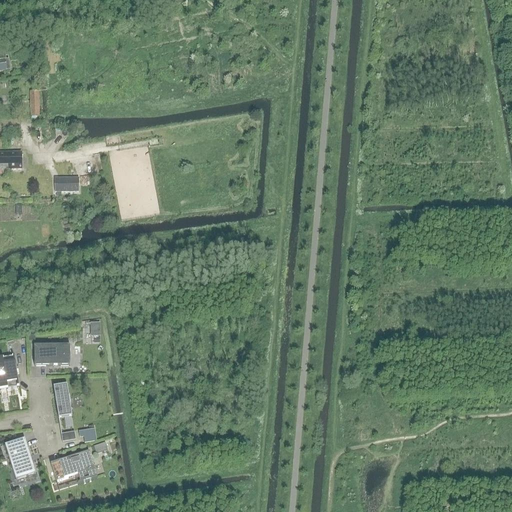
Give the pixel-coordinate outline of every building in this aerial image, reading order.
[(38,92),(29,93),(30,117),(39,117),(38,92)] [(0,166),(7,167),(7,170),(21,170),(21,153),(0,153),(0,166)] [(78,181),(54,181),(54,193),(78,193),(78,181)] [(99,324),(90,325),(91,337),(99,336),(99,324)] [(34,347),(34,367),(70,367),(70,347),(34,347)] [(14,357),(0,358),(0,390),(19,387),(14,357)] [(58,420),(59,420),(72,417),(70,406),(69,397),(68,398),(67,386),(53,388),(58,420)] [(61,435),(59,420),(58,420),(62,443),(76,441),(74,433),(61,435)] [(24,440),(4,447),(15,482),(35,475),(24,440)] [(104,444),(93,447),(95,455),(107,451),(104,444)] [(50,465),(58,491),(59,490),(59,491),(97,479),(89,453),(50,465)]
